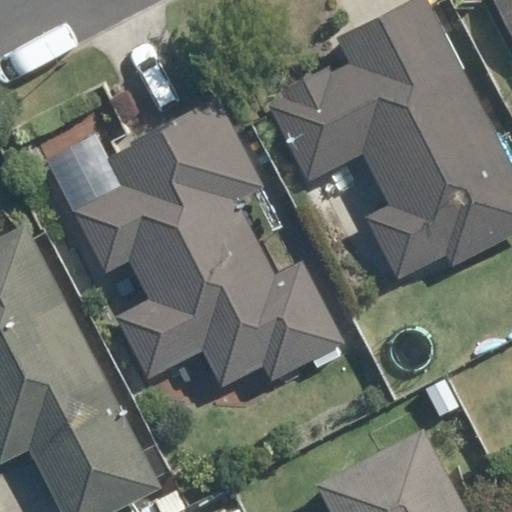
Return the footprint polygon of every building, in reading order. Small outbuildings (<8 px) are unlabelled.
[(389,206),(364,219),(396,280),(443,255),(449,266),(511,233),(511,172),(421,0),(408,0),(334,39),(349,67),(329,77),(324,65),(278,90),(284,100),(267,109),(305,181),(360,152),(389,206)] [(511,0),(489,0),(511,43),(511,0)] [(261,189),(213,99),(106,155),(122,185),(72,212),(102,272),(126,259),(148,301),(115,318),(146,376),(198,349),(219,388),(259,368),(267,383),(341,344),(299,263),(273,276),(235,201),(261,189)] [(104,511),(164,481),(28,220),(0,234),(0,454),(1,456),(32,441),(68,511),(104,511)] [(469,405),(454,375),(433,387),(448,417),(469,405)] [(461,511),(417,431),(313,487),(326,511),(461,511)] [(172,490),(153,502),(159,511),(177,511),(184,508),(172,490)]
